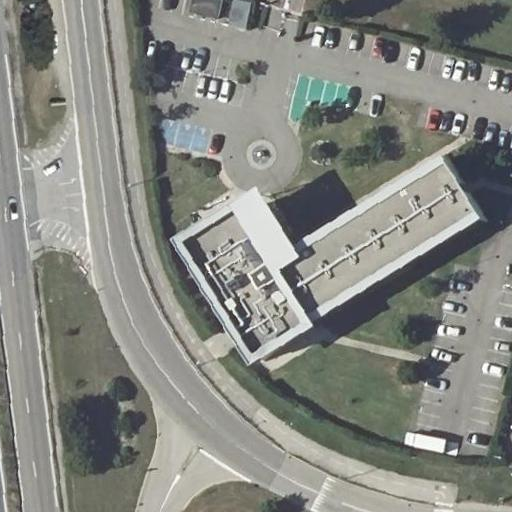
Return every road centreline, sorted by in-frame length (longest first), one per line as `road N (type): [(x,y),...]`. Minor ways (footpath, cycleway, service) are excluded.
road 1 (unclassified): [(80,0),(107,233),(142,342),(240,448),(367,511)]
road 2 (trunk): [(38,511),(0,159)]
